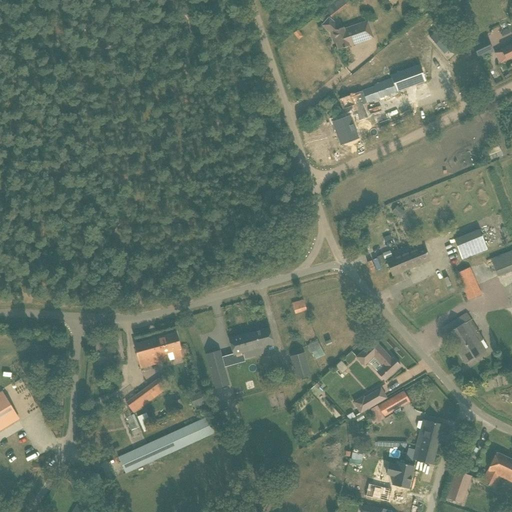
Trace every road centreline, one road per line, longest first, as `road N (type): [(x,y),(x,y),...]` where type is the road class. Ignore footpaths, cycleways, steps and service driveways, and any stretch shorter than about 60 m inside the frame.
road 1 (unclassified): [(511,431),(465,404),(340,262)]
road 2 (unclassified): [(325,225),(251,0)]
road 3 (unclassified): [(78,317),(146,317),(300,274)]
road 4 (track): [(511,87),(311,186)]
road 5 (unclassified): [(30,511),(73,427),(78,317)]
